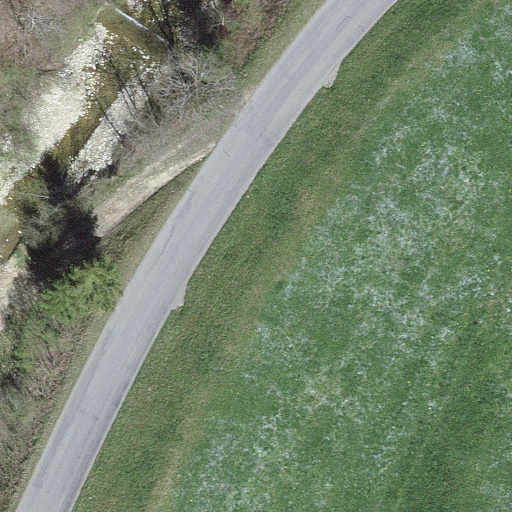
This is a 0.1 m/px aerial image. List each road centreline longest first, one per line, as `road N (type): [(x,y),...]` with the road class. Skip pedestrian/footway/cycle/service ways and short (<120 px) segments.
road 1 (unclassified): [(353,0),(239,139),(151,273),(38,511)]
road 2 (track): [(239,139),(148,175),(0,318)]
